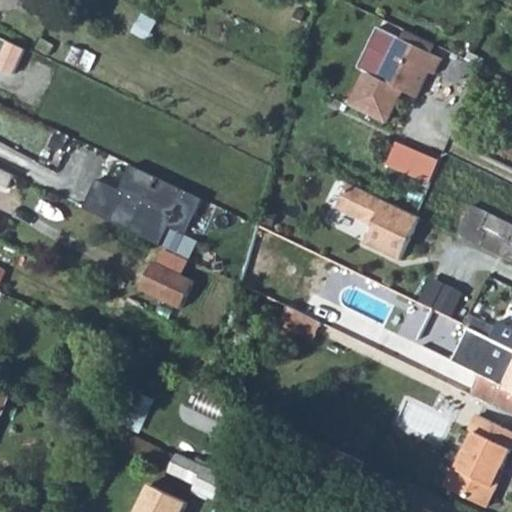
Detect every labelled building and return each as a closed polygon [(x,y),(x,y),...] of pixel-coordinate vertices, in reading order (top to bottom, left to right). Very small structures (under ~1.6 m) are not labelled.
[(367,73),(350,107),(387,125),(403,92),(417,99),(430,73),(436,76),(444,60),(433,55),(402,40),(379,28),(359,69),(367,73)] [(407,31),(402,40),(433,55),(438,45),(407,31)] [(31,52),(0,37),(0,76),(1,77),(7,61),(25,68),(31,52)] [(0,148),(0,167),(16,174),(29,181),(35,166),(21,160),(0,148)] [(205,199),(134,165),(127,181),(137,186),(133,195),(100,179),(86,209),(163,245),(171,226),(189,234),(205,199)] [(0,182),(10,187),(16,174),(0,167),(0,182)] [(422,219),(350,184),(338,209),(374,226),(365,244),(401,261),(422,219)] [(460,200),(445,230),(458,237),(472,206),(460,200)] [(511,225),(472,206),(458,237),(488,251),(511,262),(511,225)] [(156,261),(143,288),(183,308),(196,281),(156,261)] [(432,277),(420,302),(452,318),(464,293),(432,277)] [(293,299),(290,306),(321,321),(324,314),(293,299)] [(290,306),(282,322),(315,339),(323,322),(321,321),(290,306)] [(469,328),(511,349),(511,327),(499,321),(496,328),(470,315),(465,326),(469,328)] [(480,375),(471,395),(511,414),(511,349),(469,328),(453,362),(480,375)] [(377,331),(372,342),(385,349),(391,337),(377,331)] [(141,392),(133,423),(145,427),(154,395),(141,392)] [(0,411),(4,412),(8,397),(0,394),(0,411)] [(476,433),(450,489),(488,507),(497,486),(495,485),(511,447),(511,430),(479,414),(471,431),(476,433)] [(139,439),(133,453),(194,482),(200,468),(139,439)] [(367,465),(331,448),(320,471),(355,489),(367,465)] [(183,511),(189,502),(152,485),(138,511),(183,511)] [(224,502),(219,511),(225,511),(227,507),(233,510),(243,489),(234,486),(224,502)]
